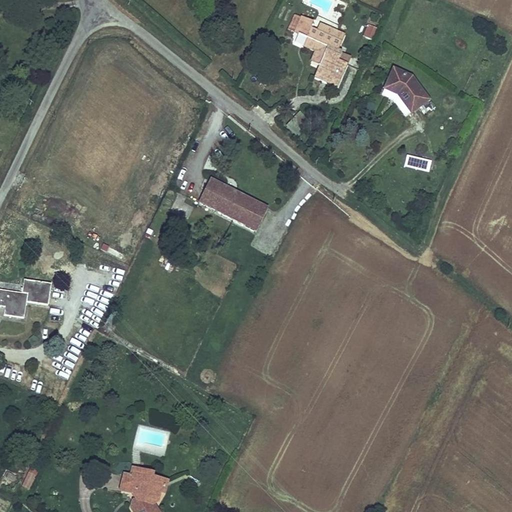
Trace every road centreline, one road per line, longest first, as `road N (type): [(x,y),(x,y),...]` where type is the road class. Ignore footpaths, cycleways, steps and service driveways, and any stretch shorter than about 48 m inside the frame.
road 1 (track): [(511,47),(422,248),(411,248),(343,196)]
road 2 (residential): [(103,2),(343,196)]
road 3 (residential): [(103,2),(0,195)]
